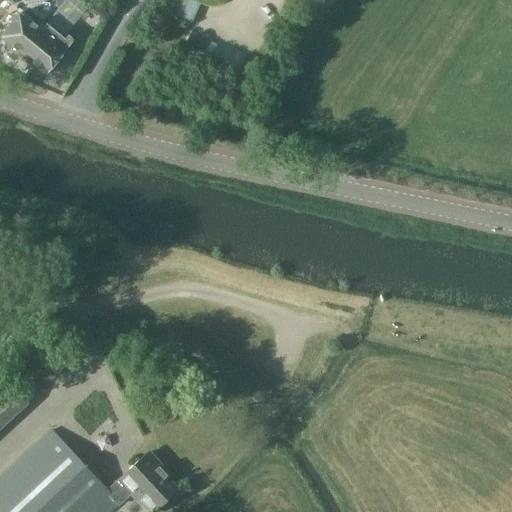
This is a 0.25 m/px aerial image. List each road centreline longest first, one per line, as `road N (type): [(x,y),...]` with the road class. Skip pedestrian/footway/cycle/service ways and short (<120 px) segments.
road 1 (tertiary): [(511,223),(176,153),(0,99)]
road 2 (track): [(335,329),(183,288),(72,312)]
road 3 (track): [(294,319),(283,364),(287,387),(344,470),(361,511)]
road 4 (unknown): [(78,126),(99,51),(133,0)]
road 5 (track): [(0,452),(94,363)]
